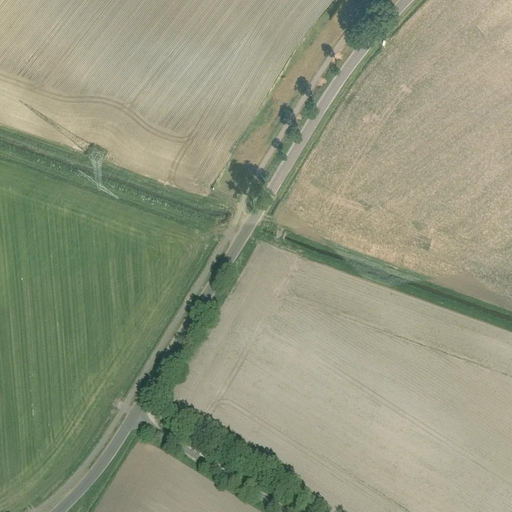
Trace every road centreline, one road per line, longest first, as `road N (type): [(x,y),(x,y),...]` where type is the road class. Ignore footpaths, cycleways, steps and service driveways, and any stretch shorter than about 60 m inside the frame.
road 1 (secondary): [(134,414),(327,100),(408,0)]
road 2 (unclassified): [(134,414),(288,511)]
road 3 (secondary): [(57,511),(98,470),(134,414)]
